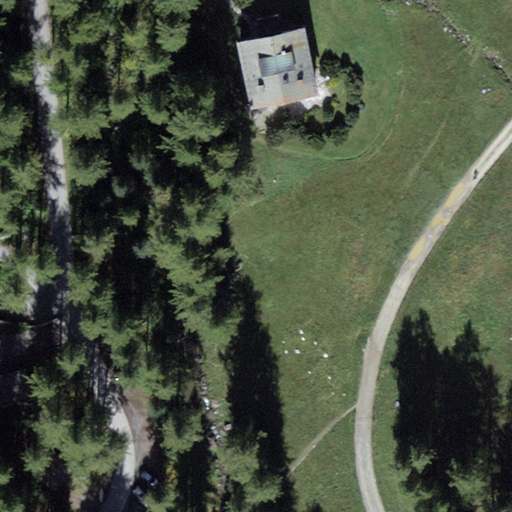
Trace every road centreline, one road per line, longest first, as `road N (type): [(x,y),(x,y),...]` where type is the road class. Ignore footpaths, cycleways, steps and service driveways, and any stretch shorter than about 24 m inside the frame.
road 1 (residential): [(39,0),(61,153),(25,270),(64,306),(120,429),(126,471),(116,503)]
road 2 (track): [(511,133),(439,224),(379,327),(364,373),(360,445),(375,511)]
